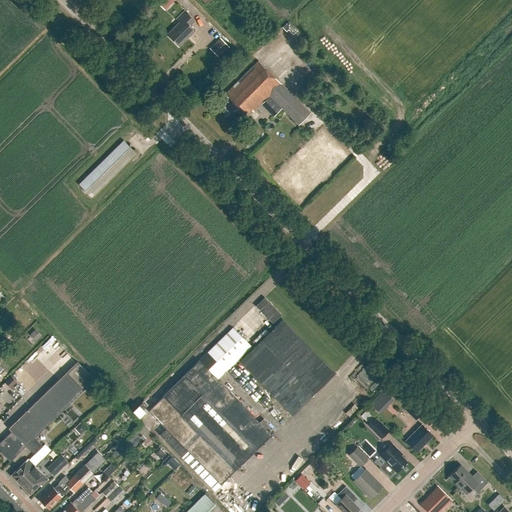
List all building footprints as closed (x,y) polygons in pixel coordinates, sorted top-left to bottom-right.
[(164,10),(173,0),(156,0),(155,1),(164,10)] [(174,20),(178,24),(167,35),(179,46),(195,30),(190,25),(194,21),(183,10),(174,20)] [(293,35),(298,31),(289,22),(282,28),(287,32),(289,30),(293,35)] [(220,38),(210,48),(218,57),(228,47),(220,38)] [(260,105),(262,102),(267,107),(272,102),(275,105),(278,109),(295,125),(296,124),(307,113),(255,64),(224,96),(227,99),(222,105),(237,120),(243,115),(245,113),(246,114),(250,110),(252,113),(260,105)] [(119,169),(136,153),(123,141),(95,168),(77,185),(90,198),(119,169)] [(292,414),(334,372),(282,319),(240,361),(292,414)] [(271,434),(274,432),(266,424),(267,422),(263,418),(259,422),(217,379),(251,346),(232,327),(148,410),(166,428),(160,435),(215,490),(272,434),(271,434)] [(36,341),(41,336),(35,329),(30,335),(36,341)] [(35,438),(84,389),(95,378),(77,360),(66,371),(8,428),(11,431),(0,442),(0,451),(1,451),(10,459),(13,459),(26,446),(34,455),(43,446),(35,438)] [(367,364),(356,379),(368,388),(379,374),(367,364)] [(10,388),(17,382),(11,376),(5,382),(10,388)] [(373,402),(384,411),(396,397),(386,387),(373,402)] [(415,420),(422,414),(411,403),(405,410),(415,420)] [(134,411),(139,417),(145,412),(139,406),(134,411)] [(388,431),(374,417),(367,424),(381,438),(388,431)] [(417,452),(433,436),(422,425),(405,441),(417,452)] [(146,448),(154,440),(150,436),(142,444),(146,448)] [(407,462),(397,452),(398,450),(392,444),(380,456),(374,462),(389,477),(395,471),(396,472),(407,462)] [(360,467),(369,459),(357,447),(349,455),(360,467)] [(161,459),(166,454),(160,448),(155,453),(161,459)] [(61,454),(47,469),(54,476),(69,462),(61,454)] [(173,458),(169,455),(161,463),(165,467),(168,464),(174,470),(179,465),(173,458)] [(28,472),(35,466),(28,459),(11,476),(22,487),(32,477),(28,472)] [(73,492),(93,473),(84,464),(69,480),(65,476),(58,483),(59,483),(54,488),(53,487),(52,488),(40,500),(49,509),(69,489),(70,488),(73,492)] [(477,493),(487,482),(477,472),(471,477),(460,465),(449,476),(466,494),(472,488),(477,493)] [(47,479),(35,466),(28,472),(32,477),(22,487),(30,494),(39,485),(41,486),(48,480),(47,479)] [(365,470),(354,481),(370,498),(382,486),(365,470)] [(301,474),(295,481),(303,489),(310,483),(301,474)] [(114,482),(102,493),(107,498),(118,486),(114,482)] [(71,511),(92,492),(88,487),(72,503),(71,502),(63,509),(64,510),(61,511),(71,511)] [(108,498),(114,504),(125,492),(120,487),(108,498)] [(342,511),(356,511),(359,509),(353,503),(350,500),(354,496),(345,487),(337,495),(334,492),(329,497),(335,504),(342,511)] [(440,509),(450,500),(438,487),(421,504),(428,511),(434,511),(438,508),(440,509)] [(94,490),(92,492),(71,511),(84,511),(83,511),(99,495),(94,490)] [(499,502),(503,498),(496,491),(492,494),(499,502)] [(205,493),(186,511),(208,511),(216,505),(205,493)] [(161,509),(166,504),(162,499),(156,504),(161,509)]
